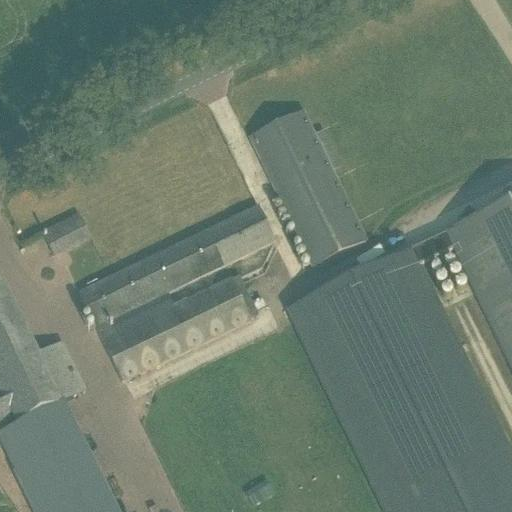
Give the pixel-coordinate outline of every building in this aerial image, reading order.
[(303,117),(251,142),(313,271),(365,246),(303,117)] [(511,204),(286,313),(381,511),(511,511),(511,461),(420,270),(453,254),(511,375),(511,204)] [(258,210),(80,296),(88,313),(123,384),(251,323),(232,283),(174,311),(167,296),(275,244),(267,229),(258,210)] [(77,218),(44,235),(56,259),(90,242),(77,218)] [(1,439),(36,511),(114,511),(63,406),(87,394),(63,345),(39,357),(0,279),(0,427),(15,421),(19,430),(1,439)] [(261,302),(253,306),(257,314),(266,310),(261,302)] [(251,492),(252,503),(273,500),(272,489),(251,492)]
